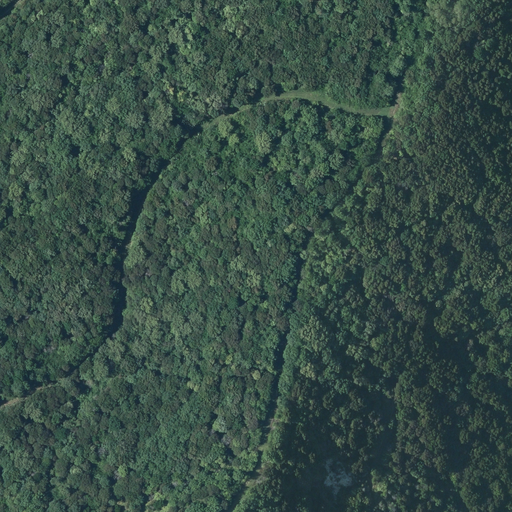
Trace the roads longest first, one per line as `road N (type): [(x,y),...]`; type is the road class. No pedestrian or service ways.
road 1 (track): [(0,403),(39,386),(112,330),(133,217),(169,151),(219,114),(254,99),(321,96),(370,116),(393,147)]
road 2 (track): [(393,147),(436,0)]
